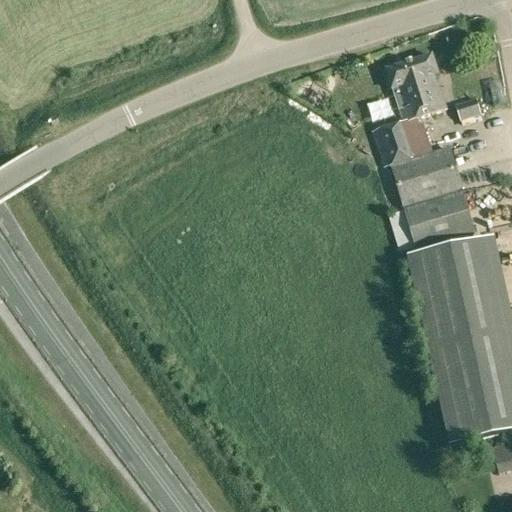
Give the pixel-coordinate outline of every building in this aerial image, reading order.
[(494,45),(482,47),(484,59),(497,57),(494,45)] [(391,167),(391,168),(433,156),(422,119),(447,111),(437,78),(439,77),(433,57),(386,71),(392,91),(393,91),(403,124),(373,133),(384,169),(391,167)] [(456,107),(462,124),(483,117),(477,100),(456,107)] [(433,156),(391,168),(416,252),(475,234),(450,151),(433,156)] [(511,203),(511,187),(473,194),(477,217),(511,210),(511,205),(511,204),(511,203)] [(511,446),(493,451),(499,476),(511,473),(511,446)]
